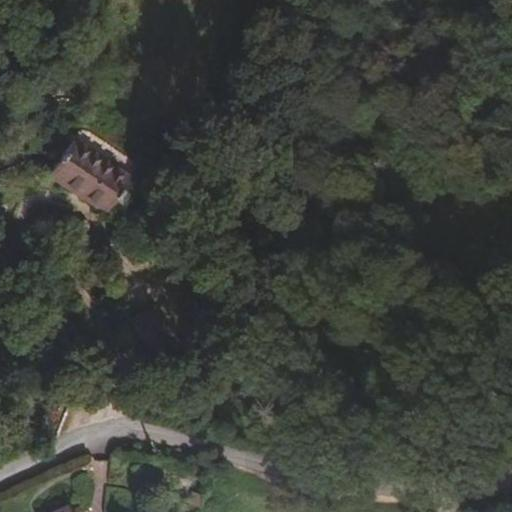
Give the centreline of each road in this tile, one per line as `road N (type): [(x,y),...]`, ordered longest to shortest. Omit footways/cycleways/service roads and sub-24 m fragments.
road 1 (residential): [(511,470),(437,493),(375,487),(111,420),(0,475)]
road 2 (track): [(0,247),(76,336),(111,420)]
